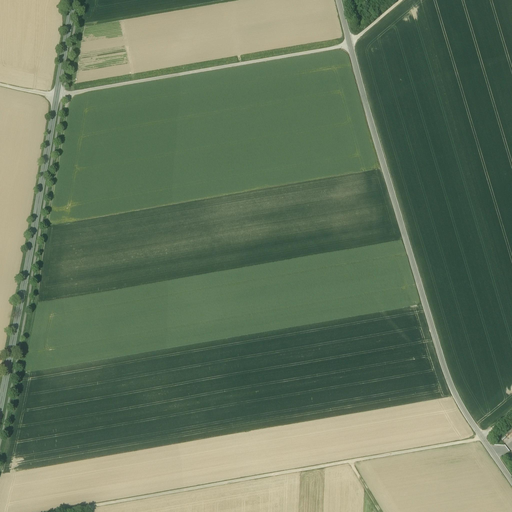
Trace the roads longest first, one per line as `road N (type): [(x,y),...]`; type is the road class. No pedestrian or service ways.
road 1 (tertiary): [(338,0),(452,383),(511,481)]
road 2 (track): [(511,410),(476,438),(56,511)]
road 3 (secondary): [(0,401),(71,0)]
road 4 (track): [(67,92),(36,302),(0,471)]
road 5 (track): [(62,93),(343,45),(401,0)]
